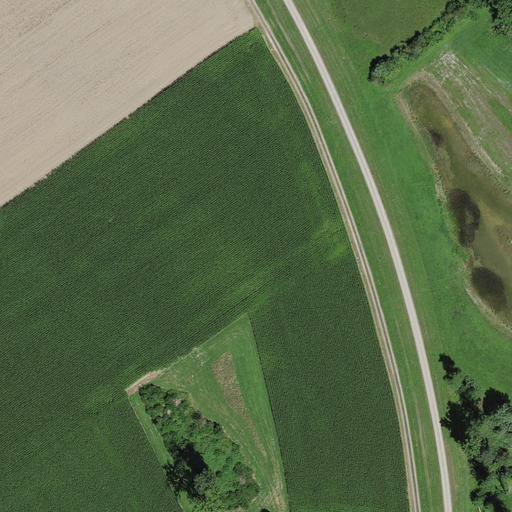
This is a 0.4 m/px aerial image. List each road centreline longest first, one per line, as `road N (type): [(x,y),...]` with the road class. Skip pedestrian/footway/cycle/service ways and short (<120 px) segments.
road 1 (track): [(418,511),(378,300),(322,142),(249,0)]
road 2 (track): [(284,0),(316,48),(389,232),(452,511)]
